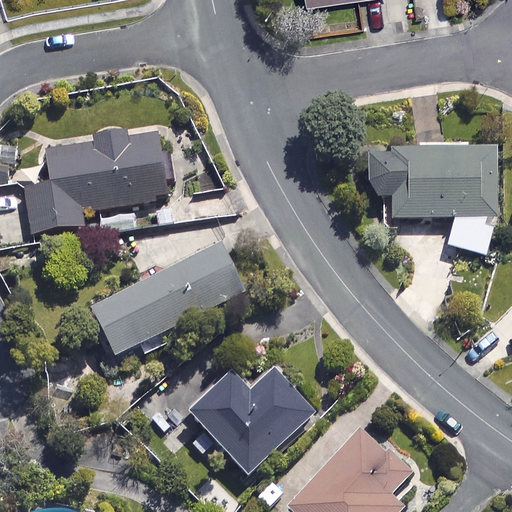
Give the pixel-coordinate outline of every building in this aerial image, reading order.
[(354,3),(331,7),(335,30),(358,27),(354,3)] [(120,140),(119,135),(92,139),(93,146),(45,153),(50,188),(24,192),(31,238),(88,229),(87,221),(171,208),(160,134),(120,140)] [(365,158),(366,192),(392,223),(452,222),(446,250),(482,261),(493,235),(491,154),(365,158)] [(241,298),(217,250),(89,315),(113,363),(241,298)] [(315,417),(273,374),(249,397),(230,378),(187,419),(247,481),(315,417)] [(410,479),(361,434),(289,511),(399,511),(389,503),(410,479)]
